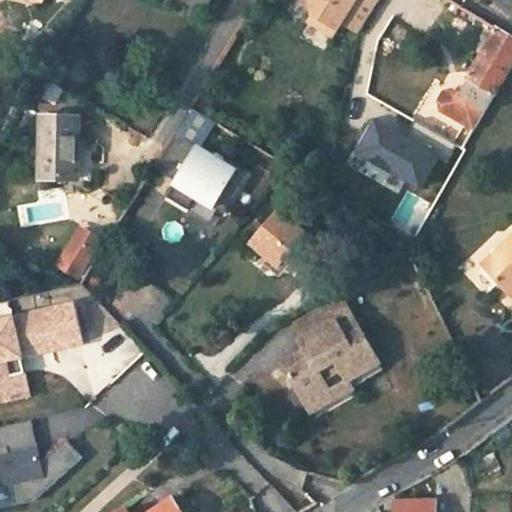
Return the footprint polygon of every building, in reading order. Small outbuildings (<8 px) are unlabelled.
[(360,34),(378,0),(298,0),(309,6),(314,19),(310,26),(334,39),(342,24),(360,34)] [(459,94),(448,113),(476,128),(511,65),(511,39),(496,30),(459,94)] [(441,109),(448,113),(459,94),(452,90),(444,92),(439,101),(441,109)] [(80,119),(43,117),(41,180),(78,181),(80,119)] [(466,145),(455,139),(416,206),(378,183),(361,212),(410,241),(466,145)] [(216,207),(238,172),(198,147),(166,198),(188,212),(198,196),(216,207)] [(277,210),(250,244),(284,270),(291,261),(308,275),(333,244),(314,229),(309,236),(277,210)] [(82,278),(104,241),(85,230),(63,266),(82,278)] [(511,237),(481,266),(508,294),(511,290),(511,237)] [(87,344),(78,303),(43,312),(52,352),(87,344)] [(352,323),(345,308),(299,334),(307,348),(305,350),(310,360),(315,369),(293,382),(310,413),(335,398),(331,390),(344,383),(348,391),(381,373),(364,342),(355,347),(344,327),(352,323)] [(52,352),(43,312),(17,318),(26,358),(52,352)] [(17,318),(0,321),(0,405),(35,397),(29,372),(15,376),(11,361),(26,358),(17,318)] [(29,372),(26,358),(11,361),(15,376),(29,372)] [(315,369),(310,360),(287,372),(293,382),(315,369)] [(310,413),(316,422),(354,401),(348,391),(335,398),(310,413)] [(37,501),(84,457),(67,440),(47,459),(41,460),(32,421),(0,428),(0,486),(13,484),(18,506),(37,501)] [(183,511),(175,497),(153,511),(127,511),(126,509),(122,511),(183,511)] [(396,511),(436,511),(436,499),(397,499),(396,511)]
